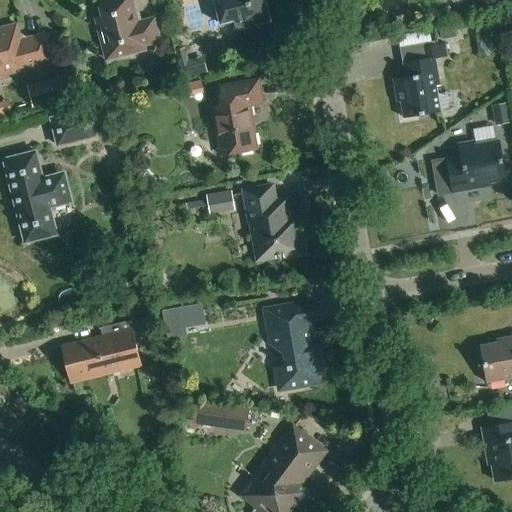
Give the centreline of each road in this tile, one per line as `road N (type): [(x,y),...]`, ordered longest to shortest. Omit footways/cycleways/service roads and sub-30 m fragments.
road 1 (residential): [(370,294),(317,0)]
road 2 (residential): [(401,482),(370,294)]
road 3 (residential): [(370,294),(511,269)]
